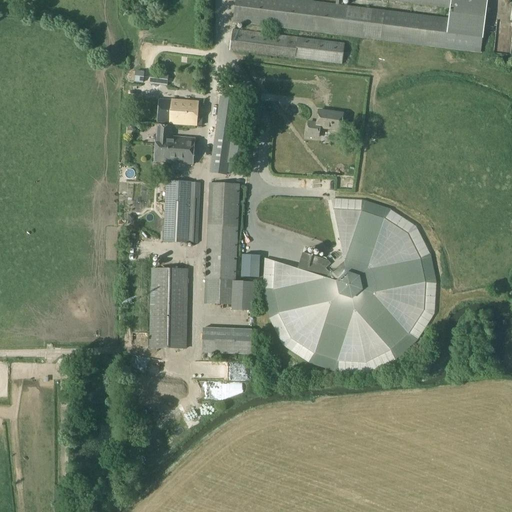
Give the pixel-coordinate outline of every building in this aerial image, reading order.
[(478,54),(483,0),(231,0),(230,17),(237,18),(237,25),(388,41),(389,30),(413,33),(411,47),(478,54)] [(242,58),(266,61),(267,50),(272,50),(271,61),(276,61),(278,50),(260,47),(259,52),(247,51),(247,50),(243,50),(242,58)] [(142,83),(144,73),(135,72),(134,82),(142,83)] [(151,73),(150,84),(166,86),(168,75),(151,73)] [(217,121),(210,173),(227,176),(228,168),(228,166),(229,164),(232,140),(236,112),(237,104),(237,99),(221,97),(220,97),(216,121),(217,121)] [(160,100),(158,122),(175,124),(195,125),(202,126),(203,117),(196,117),(197,103),(175,101),(166,100),(160,100)] [(319,128),(340,131),(342,114),(319,111),(317,124),(308,123),(307,136),(318,137),(319,128)] [(157,136),(155,162),(192,165),(194,139),(170,137),(171,127),(158,126),(157,136)] [(163,242),(198,244),(200,183),(191,183),(191,182),(166,181),(163,242)] [(209,184),(206,281),(235,282),(239,185),(209,184)] [(361,212),(333,210),(342,254),(335,260),(330,255),(324,260),(303,253),(297,269),(275,262),(274,290),(279,314),(292,338),(315,353),(338,361),(365,362),(390,350),(408,334),(423,311),(425,283),(420,260),(407,235),(384,220),(361,212)] [(148,348),(184,348),(186,270),(150,270),(148,348)] [(249,331),(202,330),(201,352),(249,353),(249,331)] [(212,366),(213,383),(247,381),(246,364),(212,366)] [(202,408),(213,404),(209,394),(199,397),(202,408)]
